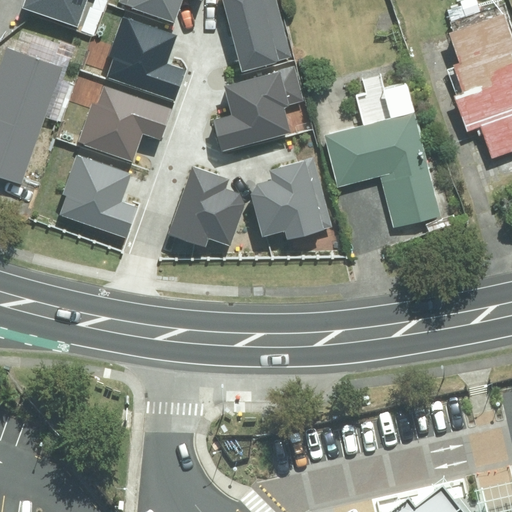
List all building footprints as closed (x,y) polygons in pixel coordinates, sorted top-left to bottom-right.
[(204,28),(211,0),(152,0),(149,13),(204,28)] [(455,23),(469,69),(453,74),(472,131),(487,127),(496,154),(511,149),(511,6),(511,5),(455,23)] [(0,169),(31,180),(77,52),(25,34),(0,104),(0,169)] [(156,126),(165,91),(101,74),(76,169),(128,183),(127,187),(161,197),(162,192),(178,132),(156,126)] [(341,183),(385,173),(396,222),(443,211),(413,79),(365,90),(356,92),(363,119),(328,127),(341,183)] [(203,194),(232,195),(305,197),(307,146),(243,145),(243,123),(222,123),(221,144),(204,143),(203,194)] [(232,195),(203,194),(183,194),(182,246),(230,248),(232,195)] [(511,511),(511,504),(481,511),(455,479),(413,511),(511,511)]
